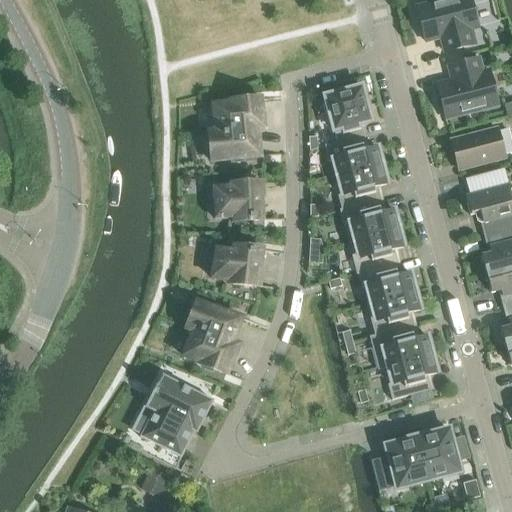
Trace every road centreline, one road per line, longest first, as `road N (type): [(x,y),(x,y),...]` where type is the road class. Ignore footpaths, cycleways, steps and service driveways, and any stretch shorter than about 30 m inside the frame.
road 1 (residential): [(387,51),(293,75),(288,86),(293,232),(286,283),(221,445),(224,461),(249,463),(483,402)]
road 2 (residential): [(483,402),(387,51)]
road 3 (tertiary): [(69,252),(72,163),(60,110),(5,0)]
road 4 (tertiary): [(0,403),(35,345),(69,252)]
